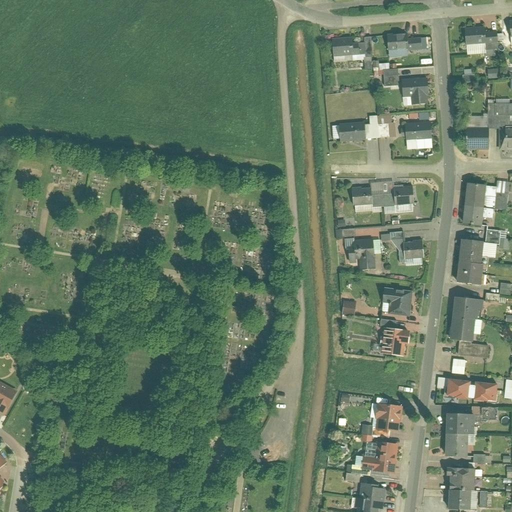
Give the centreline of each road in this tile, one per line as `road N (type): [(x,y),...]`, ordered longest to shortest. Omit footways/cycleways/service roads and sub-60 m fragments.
road 1 (residential): [(448,169),(409,511)]
road 2 (residential): [(436,14),(448,169)]
